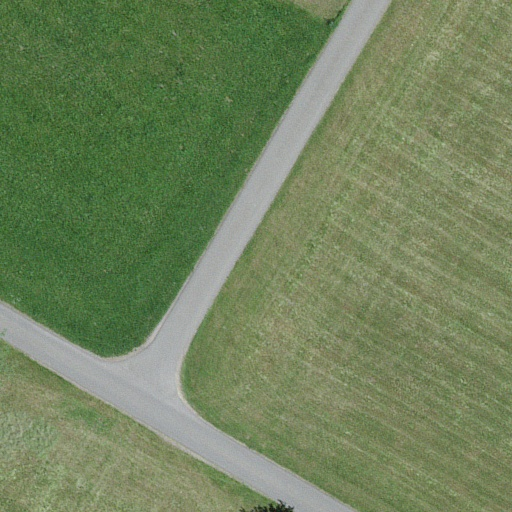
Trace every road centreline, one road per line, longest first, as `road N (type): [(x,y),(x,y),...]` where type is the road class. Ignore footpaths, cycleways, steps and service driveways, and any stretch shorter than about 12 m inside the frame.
road 1 (track): [(134,405),(375,0)]
road 2 (track): [(315,511),(134,405)]
road 3 (track): [(134,405),(0,326)]
